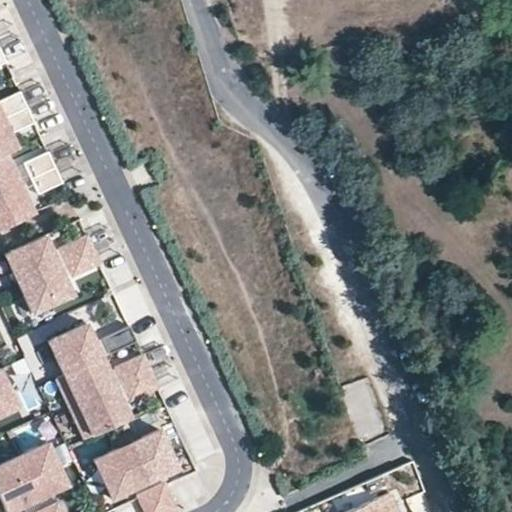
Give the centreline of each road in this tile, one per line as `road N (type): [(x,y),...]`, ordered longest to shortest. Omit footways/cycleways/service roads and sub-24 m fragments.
road 1 (residential): [(193,0),(239,95),(313,169),(442,511)]
road 2 (residential): [(214,511),(235,489),(234,439),(27,0)]
